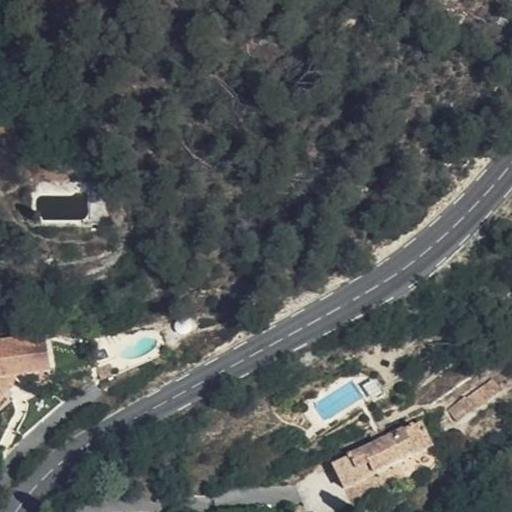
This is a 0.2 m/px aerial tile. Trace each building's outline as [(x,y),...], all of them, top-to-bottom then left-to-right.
[(0,348),(0,350),(8,351),(23,354),(59,361),(60,356),(0,348)] [(8,351),(0,350),(0,416),(22,401),(15,390),(55,392),(59,361),(23,354),(8,351)] [(511,403),(503,392),(476,409),(486,423),(511,405),(511,403)] [(486,423),(475,407),(456,420),(467,436),(486,423)] [(405,444),(404,443),(335,475),(346,500),(415,471),(438,462),(427,436),(405,444)]
